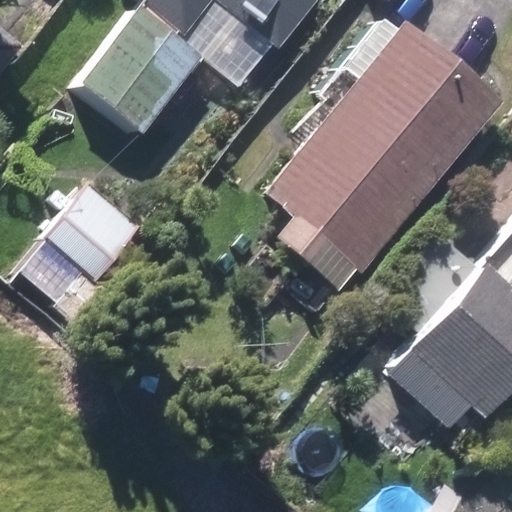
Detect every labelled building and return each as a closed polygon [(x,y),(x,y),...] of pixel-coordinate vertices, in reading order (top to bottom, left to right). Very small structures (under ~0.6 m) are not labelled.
[(138,0),(165,22),(182,0),(217,0),(263,36),(291,0),(138,0)] [(121,4),(65,72),(123,118),(178,51),(121,4)] [(384,17),(254,184),(350,259),(480,93),(384,17)] [(34,230),(84,274),(126,224),(76,181),(34,230)] [(427,231),(371,295),(406,327),(378,360),(442,415),(457,397),(468,406),(511,355),(511,265),(494,288),(461,260),(427,231)]
